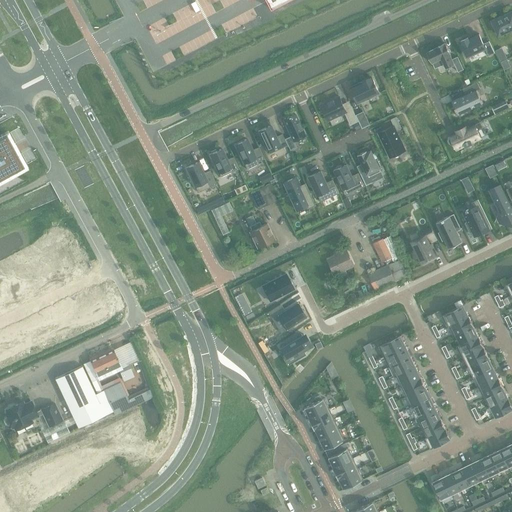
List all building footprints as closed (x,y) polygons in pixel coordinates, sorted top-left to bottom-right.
[(265,0),(270,9),(286,0),(265,0)] [(511,11),(492,21),(493,22),(491,23),(494,29),(496,29),(499,35),(511,30),(511,31),(511,11)] [(483,44),(478,34),(472,37),(473,38),(470,39),(470,38),(469,38),(461,42),(460,42),(467,57),(485,49),(488,56),(495,53),(489,41),(483,44)] [(452,59),(445,43),(427,52),(435,69),(444,65),(446,68),(454,64),(458,72),(464,70),(458,57),(452,59)] [(507,60),(501,63),(505,70),(511,67),(507,60)] [(379,93),(372,78),(363,82),(351,88),(358,103),(379,93)] [(466,95),(452,102),(458,115),(483,103),(477,91),(480,89),(477,82),(463,89),(466,95)] [(345,109),(343,104),(339,97),(321,105),(329,121),(330,121),(340,116),(345,114),(350,125),(354,124),(358,122),(351,106),(345,109)] [(505,101),(491,107),(495,114),(509,108),(505,101)] [(370,125),(363,112),(356,116),(359,122),(362,127),(362,129),(370,125)] [(305,137),(295,114),(283,119),(291,136),(284,139),(287,145),(290,151),(296,147),(294,142),(305,137)] [(378,133),(390,158),(406,150),(396,131),(401,128),(396,117),(391,120),(394,126),(378,133)] [(472,143),(481,139),(477,131),(482,128),(480,123),(467,129),(466,127),(455,132),(456,134),(451,137),(451,138),(450,139),(449,141),(451,145),(453,145),(454,144),(457,150),(465,146),(465,147),(473,143),(472,143)] [(270,125),(258,131),(267,149),(269,154),(287,145),(284,139),(282,134),(276,137),(270,125)] [(6,134),(0,137),(0,179),(24,167),(17,154),(18,154),(14,146),(13,146),(6,134)] [(247,139),(235,144),(244,164),(247,170),(259,164),(258,162),(264,159),(258,147),(252,150),(247,139)] [(216,150),(210,152),(211,154),(210,154),(218,172),(221,177),(239,169),(233,157),(227,160),(221,149),(216,151),(216,150)] [(366,151),(358,155),(359,155),(367,172),(361,175),(366,185),(372,183),(369,177),(381,172),(379,168),(381,167),(377,160),(376,160),(371,151),(367,153),(366,152),(367,152),(366,151)] [(216,184),(210,171),(203,174),(198,162),(186,168),(194,184),(198,193),(216,184)] [(341,166),(336,168),(336,169),(335,170),(339,179),(338,180),(340,185),(341,184),(347,195),(365,187),(358,173),(352,176),(347,165),(341,167),(341,166)] [(299,168),(301,174),(307,172),(304,166),(299,168)] [(339,193),(333,180),(326,183),(321,171),(309,177),(321,202),(339,193)] [(273,180),(270,181),(271,184),(281,179),(278,173),(273,176),(274,179),(273,180)] [(316,206),(307,185),(306,185),(300,188),(295,177),(283,182),(297,211),(307,206),(309,209),(316,206)] [(269,184),(250,193),(258,209),(277,200),(269,184)] [(245,185),(239,188),(241,193),(248,190),(245,185)] [(499,210),(500,211),(497,218),(500,223),(505,221),(506,224),(511,221),(511,208),(501,185),(490,190),(496,203),(499,210)] [(222,197),(216,200),(218,205),(225,202),(222,197)] [(469,222),(465,223),(469,233),(473,231),(475,236),(482,232),(490,228),(491,229),(492,229),(478,200),(471,203),(474,208),(464,212),(469,222)] [(211,210),(222,235),(229,232),(221,216),(233,210),(229,202),(211,210)] [(202,207),(196,210),(198,215),(204,212),(202,207)] [(455,226),(459,224),(454,214),(450,216),(436,222),(441,231),(439,232),(443,241),(445,240),(449,249),(462,242),(455,226)] [(257,248),(274,239),(266,224),(261,226),(259,222),(256,223),(252,215),(246,218),(252,231),(249,232),(257,248)] [(413,242),(411,243),(421,263),(422,263),(422,264),(422,265),(423,265),(424,265),(432,261),(430,259),(435,256),(437,256),(430,242),(437,239),(431,228),(420,233),(422,237),(413,242)] [(381,239),(379,236),(372,240),(383,262),(393,258),(384,238),(381,239)] [(71,240),(50,250),(56,262),(62,259),(68,271),(73,269),(72,268),(80,265),(82,264),(80,260),(82,259),(77,249),(75,250),(71,240)] [(341,253),(328,259),(336,274),(341,272),(343,277),(348,274),(346,269),(355,265),(347,249),(340,252),(341,253)] [(38,257),(27,262),(36,283),(37,283),(37,282),(46,277),(47,278),(49,277),(43,265),(48,262),(43,251),(36,254),(38,257)] [(375,290),(408,277),(401,260),(368,273),(375,290)] [(14,264),(7,267),(12,279),(18,276),(24,289),(36,283),(27,262),(15,268),(14,264)] [(286,274),(262,286),(270,302),(294,289),(286,274)] [(83,306),(78,309),(83,320),(104,310),(94,289),(91,290),(90,289),(80,294),(81,295),(78,296),(83,306)] [(280,305),(268,313),(272,319),(278,316),(287,330),(307,317),(298,303),(284,311),(280,305)] [(451,325),(469,316),(463,305),(446,314),(444,315),(442,316),(447,327),(451,325)] [(248,306),(241,310),(244,315),(251,311),(248,306)] [(35,317),(32,318),(41,338),(55,331),(56,333),(63,330),(58,318),(52,321),(48,311),(45,312),(44,311),(34,315),(35,317)] [(456,335),(474,326),(469,316),(451,325),(447,327),(449,326),(454,336),(456,335)] [(479,337),(474,326),(456,335),(454,336),(456,335),(461,345),(459,346),(456,347),(457,347),(459,346),(461,345),(479,337)] [(0,355),(1,357),(14,350),(15,352),(22,349),(17,337),(12,340),(7,330),(4,331),(3,330),(0,331),(0,355)] [(285,344),(280,348),(286,358),(294,353),(298,359),(298,360),(306,355),(304,352),(311,347),(306,339),(304,340),(301,336),(298,338),(295,333),(283,341),(285,344)] [(388,355),(406,346),(401,336),(383,344),(379,346),(384,357),(388,355)] [(466,355),(484,347),(479,337),(461,345),(459,346),(457,347),(462,358),(464,356),(466,355)] [(411,357),(406,346),(388,355),(384,357),(389,367),(393,365),(411,357)] [(471,366),(489,357),(484,347),(466,355),(464,356),(462,358),(464,357),(469,367),(471,366)] [(113,351),(102,356),(109,371),(110,373),(114,372),(113,369),(120,365),(113,351)] [(91,362),(83,365),(88,375),(93,373),(95,371),(97,376),(103,373),(104,376),(110,373),(109,371),(102,356),(91,362)] [(398,375),(416,367),(411,357),(393,365),(389,367),(394,377),(398,375)] [(493,367),(489,357),(471,366),(469,367),(474,377),(476,376),(493,367)] [(82,366),(54,379),(78,428),(113,411),(103,390),(95,394),(82,366)] [(124,377),(133,373),(130,366),(121,371),(124,377)] [(403,386),(421,377),(416,367),(398,375),(394,377),(394,378),(396,377),(401,387),(403,386)] [(498,378),(493,367),(476,376),(474,377),(476,376),(480,386),(478,387),(479,387),(481,386),(498,378)] [(96,392),(101,390),(93,373),(88,375),(96,392)] [(426,387),(421,377),(403,386),(401,387),(406,397),(408,396),(426,387)] [(503,388),(498,378),(481,386),(479,387),(484,398),(486,397),(503,388)] [(120,382),(103,390),(113,411),(114,414),(153,396),(149,389),(129,399),(120,382)] [(431,398),(426,387),(408,396),(406,397),(408,396),(413,406),(411,407),(413,406),(431,398)] [(508,398),(503,388),(486,397),(484,398),(486,397),(491,407),(508,398)] [(308,419),(329,409),(323,398),(321,399),(316,402),(303,408),(304,408),(308,418),(307,418),(308,419)] [(436,408),(431,398),(413,406),(411,407),(416,417),(418,416),(436,408)] [(511,409),(511,405),(508,398),(491,407),(496,417),(511,409)] [(4,421),(6,425),(8,426),(11,424),(13,428),(14,428),(15,430),(33,422),(31,420),(38,417),(43,414),(49,426),(62,420),(55,403),(41,410),(36,412),(31,401),(24,405),(23,402),(21,403),(18,402),(9,407),(8,409),(6,410),(7,413),(6,413),(8,417),(5,419),(4,421)] [(441,418),(436,408),(418,416),(416,417),(421,428),(423,427),(441,418)] [(334,419),(329,409),(308,419),(313,429),(334,419)] [(126,412),(115,417),(118,423),(129,418),(126,412)] [(428,437),(446,428),(441,418),(423,427),(421,428),(426,438),(428,437)] [(339,429),(334,419),(313,429),(313,430),(314,429),(319,439),(339,429)] [(64,421),(42,431),(48,443),(70,433),(64,421)] [(108,433),(105,434),(114,454),(130,447),(121,427),(118,428),(117,427),(108,431),(108,433)] [(433,448),(451,439),(446,428),(428,437),(426,438),(431,449),(433,448)] [(344,440),(339,429),(319,439),(324,449),(323,449),(324,450),(344,440)] [(511,446),(511,444),(501,449),(510,467),(509,467),(511,471),(511,470),(511,446)] [(82,447),(72,452),(81,473),(92,468),(82,447)] [(101,448),(95,450),(100,461),(106,459),(101,448)] [(331,469),(353,458),(347,448),(344,449),(340,451),(336,453),(332,455),(327,457),(328,458),(332,467),(332,468),(331,468),(331,469)] [(510,467),(501,449),(491,454),(500,471),(509,467),(510,467)] [(72,452),(61,457),(71,478),(81,473),(72,452)] [(500,471),(491,454),(482,458),(490,476),(500,471)] [(336,479),(357,469),(353,458),(331,469),(336,479)] [(490,476),(482,458),(472,463),(480,481),(490,476)] [(480,481),(472,463),(462,468),(470,486),(480,481)] [(43,467),(33,471),(43,493),(53,488),(43,467)] [(55,468),(50,471),(55,482),(60,479),(55,468)] [(470,486),(462,468),(452,473),(461,490),(470,486)] [(363,480),(357,469),(336,479),(337,480),(337,479),(338,479),(343,489),(342,489),(343,489),(363,480)] [(33,471),(23,476),(33,497),(43,493),(33,471)] [(461,490),(452,473),(442,477),(451,495),(461,490)] [(23,476),(13,481),(23,502),(33,497),(23,476)] [(451,495),(442,477),(433,482),(441,500),(451,495)] [(265,485),(262,478),(254,481),(258,489),(265,485)] [(10,484),(0,489),(10,510),(20,506),(10,484)] [(0,489),(0,488),(0,511),(5,511),(10,510),(0,489)] [(378,511),(373,501),(353,511),(354,511),(353,511),(378,511)]
